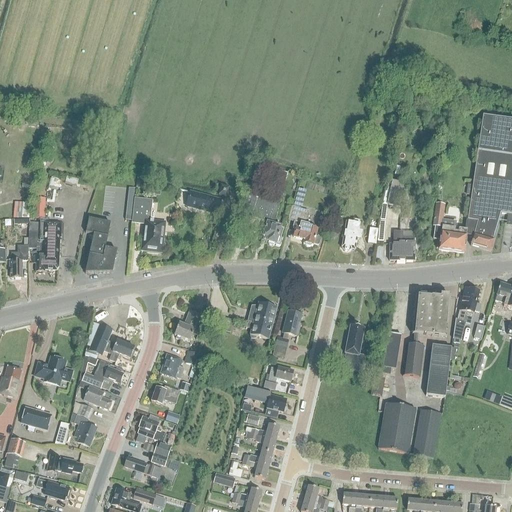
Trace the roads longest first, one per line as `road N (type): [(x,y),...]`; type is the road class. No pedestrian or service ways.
road 1 (residential): [(90,511),(152,348),(149,283)]
road 2 (residential): [(511,489),(340,474),(292,461)]
road 3 (residential): [(292,461),(335,277)]
road 4 (tertiary): [(335,277),(149,283)]
road 5 (tertiary): [(511,265),(335,277)]
road 6 (tertiary): [(149,283),(0,319)]
